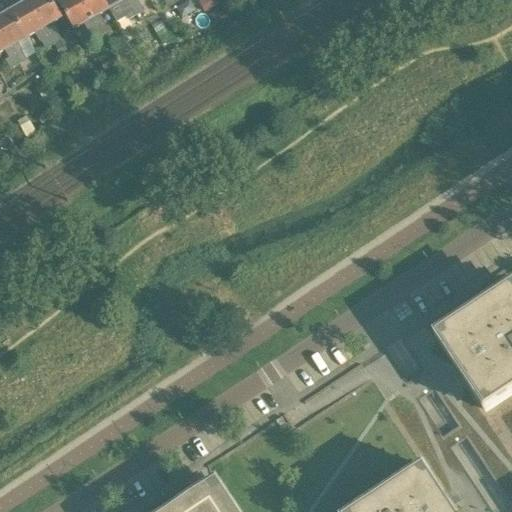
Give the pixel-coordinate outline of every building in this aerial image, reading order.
[(62,18),(51,0),(33,0),(29,2),(53,44),(60,40),(56,32),(57,32),(52,23),(62,18)] [(81,0),(64,0),(59,3),(74,29),(85,23),(94,39),(101,35),(81,0)] [(104,0),(81,0),(101,35),(108,31),(99,15),(109,9),(104,0)] [(127,0),(104,0),(109,9),(119,3),(129,20),(136,15),(127,0)] [(127,0),(136,15),(143,11),(136,0),(127,0)] [(217,0),(202,0),(200,2),(206,11),(219,3),(217,0)] [(230,0),(226,0),(207,12),(215,25),(232,15),(237,11),(230,0)] [(53,44),(29,2),(12,12),(27,38),(36,33),(40,41),(42,40),(46,48),(53,44)] [(36,54),(27,38),(12,12),(0,18),(0,31),(19,64),(36,54)] [(0,52),(5,50),(11,59),(7,61),(11,69),(19,64),(0,31),(0,52)] [(142,67),(125,41),(110,50),(126,76),(142,67)] [(65,50),(61,42),(54,46),(58,53),(65,50)] [(99,61),(105,73),(118,66),(111,54),(99,61)] [(52,100),(46,92),(40,96),(45,104),(52,100)] [(485,411),(495,404),(490,397),(504,388),(509,395),(511,393),(511,295),(509,298),(505,292),(506,291),(505,290),(442,332),(443,333),(444,332),(452,344),(445,349),(450,358),(462,375),(485,411)] [(401,482),(356,511),(355,511),(454,511),(447,502),(424,467),(414,473),(419,480),(406,489),(401,482)] [(238,511),(217,480),(169,511),(238,511)]
